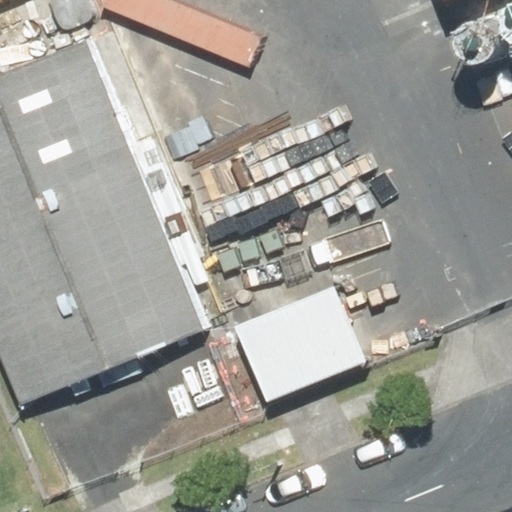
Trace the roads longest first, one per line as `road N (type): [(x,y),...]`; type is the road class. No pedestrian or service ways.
road 1 (unknown): [(511,370),(354,0)]
road 2 (unclassified): [(377,511),(511,457)]
